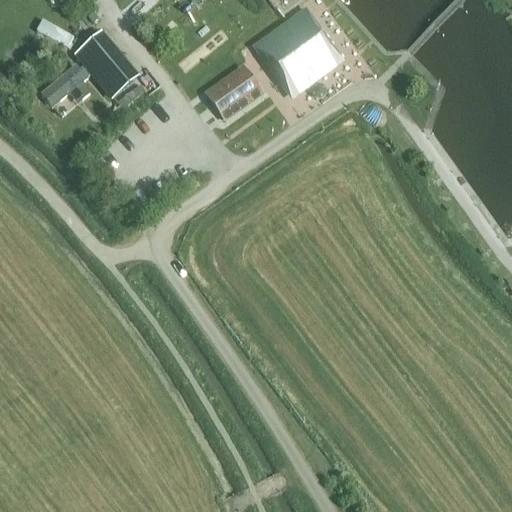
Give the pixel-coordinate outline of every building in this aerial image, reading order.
[(38,31),(69,49),(76,38),(45,20),(38,31)] [(314,31),(290,27),(271,41),(269,53),(267,65),(282,85),(305,88),(325,74),(329,50),(314,31)] [(98,39),(76,58),(84,67),(78,72),(85,81),(86,81),(92,76),(112,100),(134,82),(98,39)] [(85,81),(78,72),(75,69),(41,97),(51,109),(72,91),(81,102),(88,96),(80,85),(85,81)] [(260,96),(246,76),(238,82),(234,78),(206,98),(223,122),(260,96)] [(108,126),(118,119),(112,112),(103,119),(108,126)]
